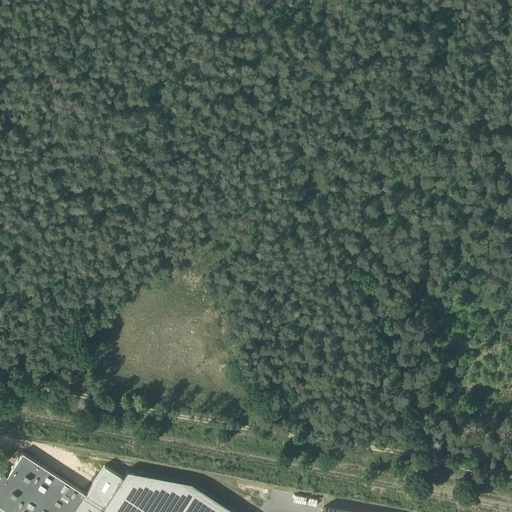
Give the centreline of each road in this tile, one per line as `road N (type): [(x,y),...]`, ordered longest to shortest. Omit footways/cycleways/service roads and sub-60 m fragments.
road 1 (track): [(0,378),(511,475)]
road 2 (track): [(449,464),(417,410),(247,0)]
road 3 (track): [(0,146),(97,399)]
